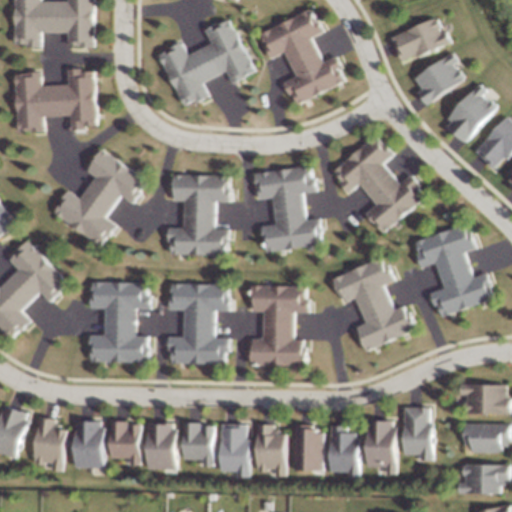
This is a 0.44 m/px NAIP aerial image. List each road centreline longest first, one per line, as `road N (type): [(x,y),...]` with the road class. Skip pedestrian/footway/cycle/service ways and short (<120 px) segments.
road 1 (residential): [(511,352),(467,356),(383,391),(338,400),(57,393),(0,368)]
road 2 (residential): [(126,0),(128,92),(144,117),(172,135),(281,143),(385,107)]
road 3 (residential): [(511,227),(385,107),(338,0)]
